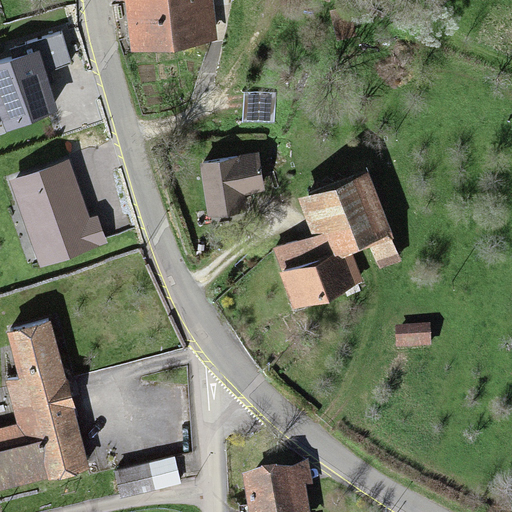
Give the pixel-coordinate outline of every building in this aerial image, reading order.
[(124,0),(129,51),(216,44),(212,0),(124,0)] [(356,7),(330,11),(336,42),(361,37),(356,7)] [(43,67),(68,58),(57,27),(8,43),(11,49),(0,52),(0,106),(7,127),(57,109),(43,67)] [(252,154),(199,162),(207,217),(243,211),(241,195),(258,193),(252,154)] [(9,174),(38,261),(97,242),(68,155),(9,174)] [(369,170),(297,198),(311,233),(272,249),(295,308),(362,282),(352,256),(395,239),(369,170)] [(46,304),(18,311),(21,325),(6,328),(17,376),(4,379),(15,425),(0,428),(0,491),(85,472),(46,304)] [(429,329),(394,330),(395,352),(430,351),(429,329)] [(189,442),(171,446),(173,458),(116,469),(122,498),(197,483),(189,442)] [(310,511),(306,476),(241,483),(244,511),(310,511)]
